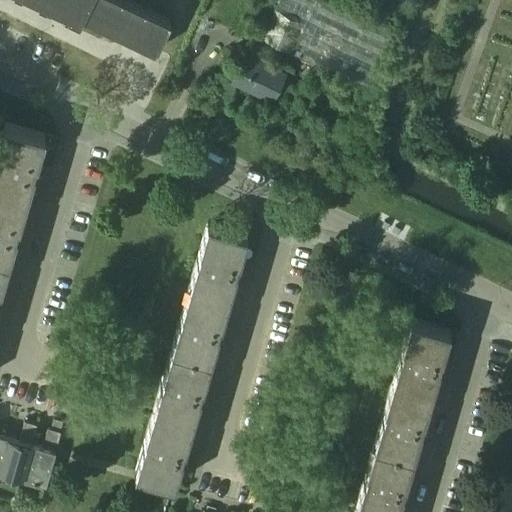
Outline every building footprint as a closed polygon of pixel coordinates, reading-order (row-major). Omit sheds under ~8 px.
[(125,42),(153,55),(170,20),(128,0),(21,0),(59,18),(62,12),(79,21),(82,15),(128,37),(125,42)] [(260,38),(289,50),(302,21),(274,8),(260,38)] [(231,80),(271,99),(285,72),(244,52),(231,80)] [(0,138),(0,188),(26,196),(45,133),(5,122),(0,138)] [(0,256),(8,259),(26,196),(0,188),(0,256)] [(207,220),(189,283),(228,294),(247,232),(207,220)] [(0,286),(8,259),(0,256),(0,286)] [(189,283),(170,346),(210,357),(228,294),(189,283)] [(391,379),(431,390),(449,327),(409,316),(391,379)] [(170,346),(152,409),(192,420),(210,357),(170,346)] [(373,441),(413,453),(431,390),(391,379),(373,441)] [(134,471),(173,483),(192,420),(152,409),(134,471)] [(0,460),(0,468),(21,475),(31,441),(36,423),(24,419),(19,438),(8,434),(0,460)] [(21,475),(45,482),(60,430),(47,426),(42,444),(31,441),(21,475)] [(355,504),(381,511),(395,511),(413,453),(373,441),(355,504)]
